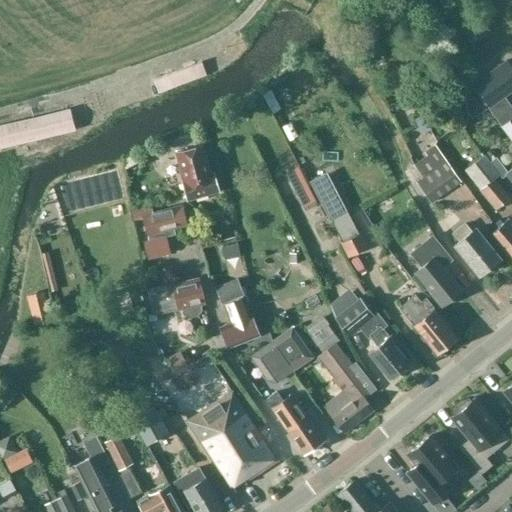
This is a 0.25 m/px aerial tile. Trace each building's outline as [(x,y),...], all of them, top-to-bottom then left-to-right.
[(202,60),(154,79),(159,92),(207,74),(202,60)] [(511,66),(507,60),(473,84),(487,105),(489,107),(504,96),(511,90),(511,66)] [(483,99),(473,84),(472,84),(459,93),(464,100),(466,111),(483,99)] [(0,147),(73,130),(69,107),(0,123),(0,147)] [(421,111),(412,117),(422,135),(432,129),(421,111)] [(511,140),(511,117),(501,125),(511,140)] [(214,171),(212,172),(204,144),(176,152),(184,180),(189,199),(220,190),(214,171)] [(432,203),(462,182),(436,144),(426,151),(428,155),(416,164),(425,176),(417,182),(432,203)] [(137,153),(125,160),(126,168),(139,161),(137,153)] [(495,179),(500,175),(483,153),(463,169),(496,211),(511,199),(495,179)] [(314,194),(325,190),(315,161),(304,165),(314,194)] [(298,168),(286,174),(305,211),(317,205),(298,168)] [(341,200),(324,209),(330,221),(331,220),(348,212),(341,200)] [(165,229),(186,223),(182,206),(153,213),(151,206),(131,211),(134,222),(144,219),(150,240),(146,241),(150,257),(170,252),(165,229)] [(331,220),(350,257),(366,248),(348,212),(331,220)] [(511,261),(511,220),(510,218),(489,235),(511,261)] [(480,275),(501,258),(476,228),(471,231),(465,223),(454,232),(460,240),(455,245),(480,275)] [(427,287),(443,306),(463,289),(444,266),(453,258),(434,235),(412,253),(423,267),(416,273),(417,275),(415,277),(426,289),(427,287)] [(243,248),(241,240),(224,244),(226,252),(243,248)] [(148,289),(153,314),(181,308),(182,309),(183,312),(185,313),(186,314),(188,315),(190,315),(191,315),(193,315),(195,315),(196,314),(198,313),(199,311),(200,310),(201,308),(201,306),(201,304),(205,303),(199,277),(173,283),(148,289)] [(220,326),(228,347),(260,334),(237,278),(216,287),(230,322),(220,326)] [(27,296),(34,325),(52,321),(45,291),(27,296)] [(457,336),(436,310),(436,309),(428,299),(423,303),(416,294),(399,308),(436,353),(457,336)] [(358,295),(335,313),(350,332),(359,325),(368,336),(370,334),(378,344),(369,351),(389,376),(409,360),(382,327),(386,323),(376,311),(373,313),(358,295)] [(323,314),(305,328),(324,353),(318,357),(333,376),(330,378),(342,392),(324,406),(344,432),(374,409),(367,400),(360,390),(363,387),(348,367),(350,366),(352,364),(336,343),(340,341),(328,326),(331,324),(323,314)] [(161,326),(152,327),(155,338),(163,336),(161,326)] [(291,327),(272,340),(273,341),(289,364),(308,351),(291,327)] [(273,375),(289,364),(273,341),(258,352),(273,375)] [(189,364),(180,351),(171,357),(180,370),(189,364)] [(227,383),(210,356),(199,362),(217,389),(227,383)] [(90,400),(105,393),(92,368),(78,375),(90,400)] [(5,383),(0,389),(0,406),(4,410),(18,392),(5,383)] [(246,480),(278,460),(233,391),(188,421),(231,487),(245,478),(246,480)] [(324,440),(293,394),(284,400),(278,391),(267,398),(304,454),(324,440)] [(188,405),(181,395),(172,401),(179,411),(188,405)] [(475,399),(471,402),(469,399),(452,412),(455,415),(451,418),(474,446),(465,454),(481,473),(491,465),(485,457),(508,439),(475,399)] [(166,432),(154,407),(134,418),(147,442),(166,432)] [(104,442),(119,471),(134,464),(118,435),(104,442)] [(432,503),(442,495),(435,486),(458,468),(431,435),(407,454),(425,476),(416,484),(432,503)] [(25,448),(4,459),(10,471),(31,460),(25,448)] [(98,511),(123,511),(122,509),(118,511),(91,456),(75,464),(98,511)] [(210,511),(223,505),(207,478),(200,467),(175,482),(178,488),(190,506),(194,504),(198,511),(210,511)] [(139,490),(130,471),(118,477),(128,496),(139,490)] [(400,511),(391,499),(379,508),(355,479),(337,493),(352,511),(400,511)] [(184,511),(169,484),(150,494),(136,501),(142,511),(184,511)] [(76,511),(68,494),(57,499),(62,511),(76,511)] [(62,511),(57,499),(45,505),(47,511),(62,511)]
